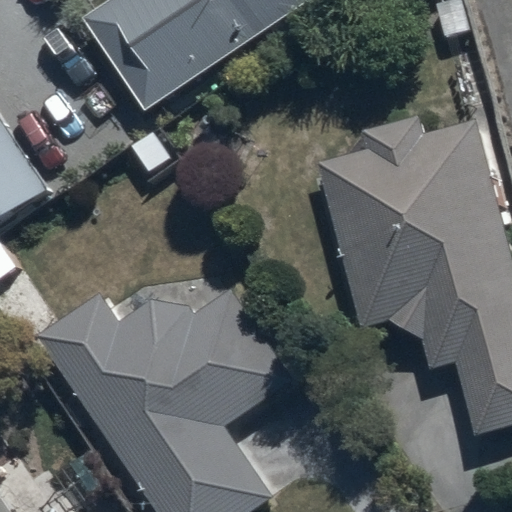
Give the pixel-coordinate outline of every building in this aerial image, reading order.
[(90,0),(86,3),(155,105),(309,0),(90,0)] [(0,214),(46,187),(0,110),(0,214)] [(372,323),(402,315),(428,333),(435,362),(462,356),(479,427),(511,419),(511,238),(482,115),(427,129),(423,115),(366,129),(370,145),(331,154),(372,323)] [(102,300),(48,335),(164,511),(252,511),(279,495),(230,421),(298,377),(239,287),(195,316),(194,314),(192,312),(190,310),(188,308),(186,307),(184,305),(182,304),(179,302),(177,301),(174,300),(172,299),(169,299),(167,298),(164,298),(161,298),(159,298),(156,298),(153,298),(151,298),(148,299),(146,300),(143,300),(141,301),(138,303),(136,304),(134,305),(131,307),(129,308),(127,310),(125,312),(124,314),(122,316),(120,318),(119,321),(118,323),(102,300)] [(18,511),(0,482),(0,511),(72,511),(65,500),(45,511),(18,511)]
